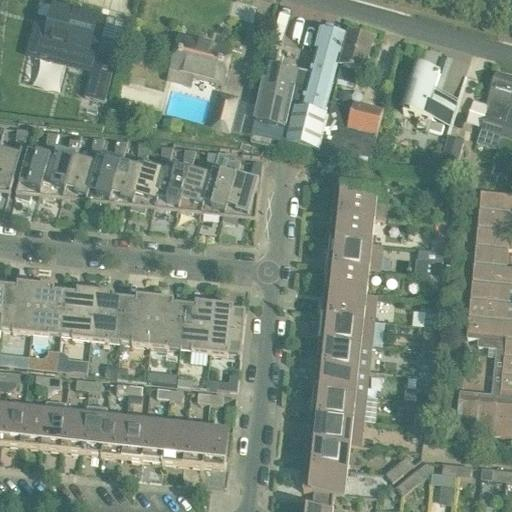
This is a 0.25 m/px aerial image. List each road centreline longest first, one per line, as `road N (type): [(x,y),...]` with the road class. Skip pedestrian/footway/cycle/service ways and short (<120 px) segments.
road 1 (residential): [(275,272),(0,243)]
road 2 (residential): [(248,511),(275,272)]
road 3 (unclassified): [(511,53),(320,0)]
